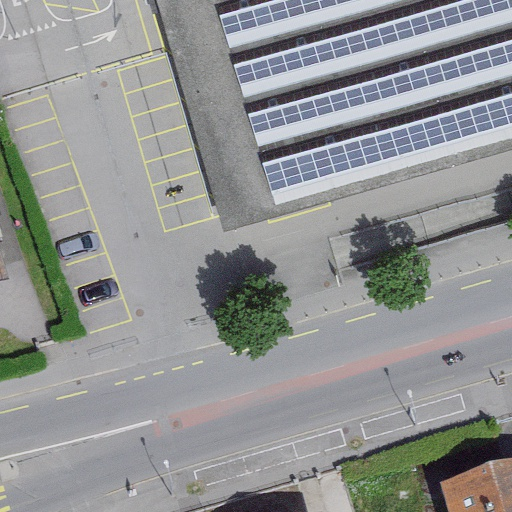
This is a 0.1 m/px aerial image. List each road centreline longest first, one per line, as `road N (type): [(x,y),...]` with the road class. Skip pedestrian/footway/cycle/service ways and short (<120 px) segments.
road 1 (secondary): [(511,322),(166,417)]
road 2 (unknown): [(195,335),(84,87)]
road 3 (secondary): [(0,500),(166,417)]
road 4 (secondary): [(166,417),(0,439)]
